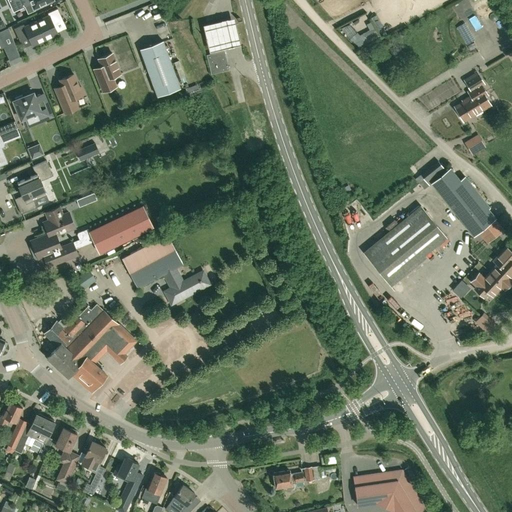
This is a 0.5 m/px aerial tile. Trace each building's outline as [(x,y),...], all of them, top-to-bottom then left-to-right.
[(7,0),(9,4),(15,2),(18,10),(31,4),(33,9),(53,0),(7,0)] [(37,21),(45,40),(58,34),(53,24),(62,20),(63,20),(57,8),(48,13),(49,15),(37,21)] [(234,20),(202,27),(208,55),(240,47),(234,20)] [(45,40),(37,21),(24,26),(23,24),(14,28),(19,39),(19,38),(27,35),(33,46),(45,40)] [(0,31),(0,37),(1,39),(11,34),(8,28),(0,31)] [(180,88),(163,41),(140,49),(157,96),(180,88)] [(14,43),(4,47),(10,60),(19,56),(14,43)] [(224,52),(207,56),(211,74),(229,69),(224,52)] [(101,66),(94,69),(103,92),(116,87),(112,77),(120,74),(112,53),(98,58),(101,66)] [(463,120),(482,109),(489,104),(484,96),(487,95),(480,84),(482,83),(476,73),(470,77),(464,81),(470,91),(468,92),(471,97),(455,107),(463,120)] [(56,88),(56,89),(60,98),(66,113),(79,108),(75,98),(85,94),(82,86),(80,87),(75,74),(61,80),(63,85),(57,88),(56,88)] [(29,97),(28,95),(23,97),(22,95),(15,98),(16,100),(14,101),(14,103),(12,103),(15,111),(17,110),(21,119),(24,118),(28,126),(52,116),(43,93),(35,97),(34,95),(29,97)] [(19,135),(16,128),(12,130),(0,134),(2,138),(3,141),(19,135)] [(81,160),(99,152),(95,143),(77,151),(81,160)] [(35,174),(17,182),(23,195),(14,199),(21,214),(36,207),(33,199),(46,194),(40,181),(53,175),(46,160),(32,166),(35,174)] [(438,161),(421,176),(428,185),(446,171),(438,161)] [(488,208),(489,207),(464,176),(441,196),(474,236),(478,232),(487,242),(502,230),(494,219),(495,218),(488,208)] [(89,231),(91,235),(61,247),(56,235),(75,228),(68,212),(62,214),(59,207),(45,212),(49,220),(43,222),(48,234),(31,240),(38,259),(44,257),(48,267),(78,255),(75,249),(94,242),(100,253),(153,226),(142,204),(89,231)] [(424,254),(446,236),(421,205),(363,252),(394,290),(429,260),(424,254)] [(182,262),(168,235),(123,259),(137,286),(164,272),(172,288),(165,291),(172,303),(181,298),(180,297),(183,296),(183,297),(209,283),(203,286),(201,281),(202,281),(201,279),(200,280),(197,274),(183,282),(178,273),(179,273),(176,266),(183,263),(182,262)] [(492,296),(501,286),(504,289),(511,280),(509,278),(511,274),(511,244),(510,243),(494,261),(497,264),(474,288),(483,297),(488,291),(492,296)] [(82,290),(97,279),(89,268),(74,278),(82,290)] [(76,315),(68,323),(62,317),(58,322),(56,321),(47,331),(61,343),(47,358),(68,377),(72,372),(78,378),(78,379),(92,391),(106,375),(93,363),(106,349),(113,356),(119,350),(123,353),(135,341),(118,324),(103,310),(96,303),(91,309),(87,306),(78,316),(76,315)] [(15,422),(22,408),(10,402),(6,411),(4,410),(0,419),(0,422),(4,425),(8,418),(15,422)] [(53,439),(48,436),(54,423),(54,421),(55,420),(49,417),(48,418),(48,420),(43,417),(43,416),(43,415),(38,412),(37,413),(37,415),(36,414),(27,434),(34,437),(31,444),(41,448),(36,458),(43,461),(53,439)] [(14,448),(20,435),(27,421),(19,418),(7,444),(14,448)] [(71,451),(69,450),(77,434),(77,433),(77,431),(72,428),(70,429),(69,430),(63,428),(55,444),(65,449),(61,457),(59,461),(63,463),(65,464),(67,460),(70,462),(74,452),(71,451)] [(20,435),(14,448),(14,450),(21,453),(28,438),(20,435)] [(106,448),(92,441),(80,464),(89,469),(95,473),(90,484),(87,483),(83,491),(93,495),(105,469),(99,466),(101,462),(99,461),(106,448)] [(338,456),(328,456),(328,465),(339,465),(338,456)] [(117,505),(125,509),(142,475),(135,471),(138,464),(125,457),(120,468),(118,466),(114,474),(129,481),(117,505)] [(106,472),(112,474),(117,462),(111,460),(106,472)] [(9,480),(12,472),(15,464),(9,462),(4,477),(9,480)] [(65,464),(63,463),(56,479),(58,480),(67,484),(74,468),(65,464)] [(320,478),(320,477),(318,466),(303,468),(306,481),(314,480),(314,479),(320,478)] [(295,487),(295,483),(303,481),(302,472),(290,474),(289,470),(273,473),(273,474),(272,476),(271,478),(272,480),(274,481),(276,489),(285,487),(286,489),(288,491),(290,492),(292,491),(294,489),(295,487)] [(394,511),(416,511),(397,480),(392,480),(391,471),(353,477),(357,505),(376,502),(393,510),(394,511)] [(167,477),(154,472),(147,487),(146,486),(141,497),(156,503),(157,500),(167,477)] [(66,486),(58,483),(56,487),(64,491),(66,486)] [(174,496),(182,501),(177,508),(181,511),(186,504),(186,505),(186,504),(194,493),(182,484),(174,496)] [(7,511),(9,508),(9,509),(12,503),(6,500),(3,506),(0,511),(7,511)]
